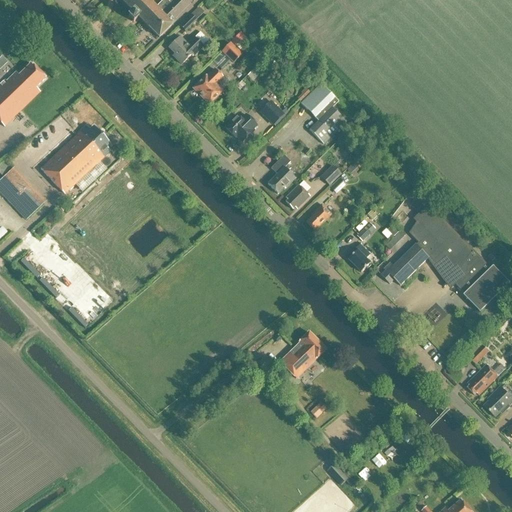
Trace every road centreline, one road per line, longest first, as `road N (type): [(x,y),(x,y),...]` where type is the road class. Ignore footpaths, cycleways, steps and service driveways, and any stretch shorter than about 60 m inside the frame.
road 1 (tertiary): [(511,458),(62,0)]
road 2 (unclassified): [(223,511),(0,282)]
